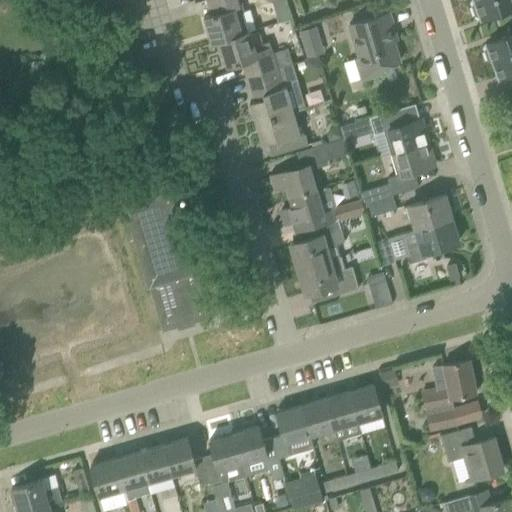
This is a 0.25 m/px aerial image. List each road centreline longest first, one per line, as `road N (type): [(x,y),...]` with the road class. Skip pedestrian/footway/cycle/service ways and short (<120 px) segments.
road 1 (residential): [(285,357),(228,139),(208,108),(181,103),(155,72),(138,0)]
road 2 (residential): [(285,357),(0,435)]
road 3 (residential): [(511,270),(426,0)]
road 4 (residential): [(511,294),(285,357)]
